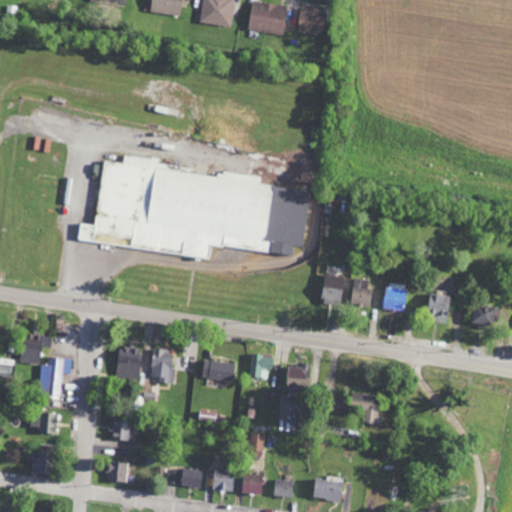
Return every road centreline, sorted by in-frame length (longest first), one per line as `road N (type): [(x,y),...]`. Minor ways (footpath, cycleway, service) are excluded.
road 1 (secondary): [(463,360),(0,289)]
road 2 (residential): [(230,511),(0,479)]
road 3 (residential): [(81,511),(98,304)]
road 4 (residential): [(380,347),(450,414),(475,456),(478,511)]
